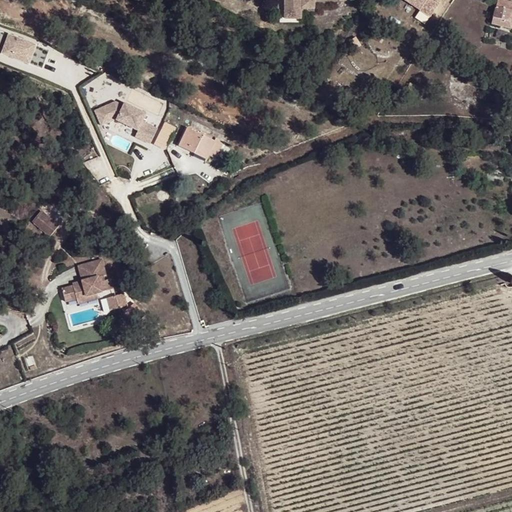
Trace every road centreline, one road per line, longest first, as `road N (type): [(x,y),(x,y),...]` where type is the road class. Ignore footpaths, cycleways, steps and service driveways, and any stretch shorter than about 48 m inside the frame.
road 1 (secondary): [(0,403),(511,255)]
road 2 (track): [(256,511),(218,337)]
